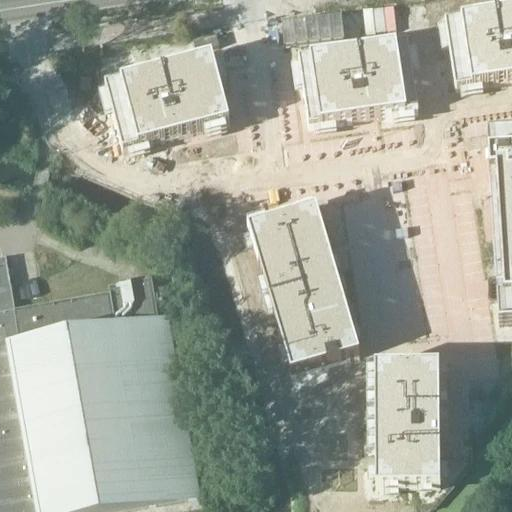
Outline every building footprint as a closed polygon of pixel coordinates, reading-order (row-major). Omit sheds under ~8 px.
[(511,17),(444,28),(455,96),(511,86),(511,17)] [(407,49),(298,66),(308,135),(417,118),(407,49)] [(211,63),(104,91),(122,158),(229,130),(211,63)] [(511,138),(486,140),(491,226),(498,226),(503,302),(496,303),(498,330),(511,329),(511,138)] [(282,225),(247,235),(290,382),(359,362),(315,215),(282,225)] [(5,261),(0,261),(0,511),(132,511),(199,500),(167,320),(157,322),(155,308),(167,306),(165,290),(153,292),(151,282),(118,288),(108,290),(109,298),(21,313),(15,314),(5,261)] [(438,371),(374,372),(375,494),(438,494),(439,494),(439,471),(438,371)]
